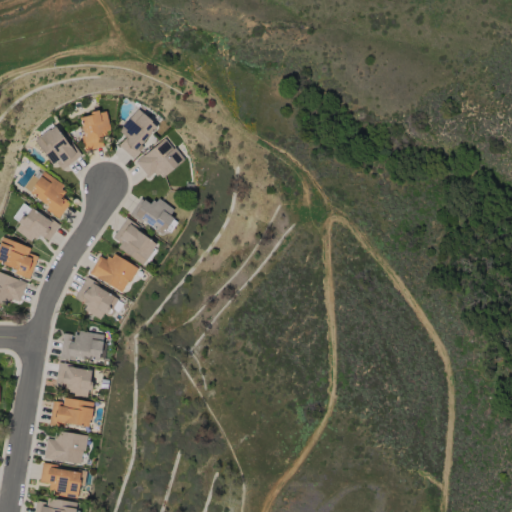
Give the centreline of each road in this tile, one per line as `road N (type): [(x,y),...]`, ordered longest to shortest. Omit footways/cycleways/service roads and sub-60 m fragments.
road 1 (track): [(511,511),(447,445),(448,370),(401,284),(337,216),(325,222),(325,422),(264,511)]
road 2 (residential): [(5,511),(44,314),(97,218),(105,186)]
